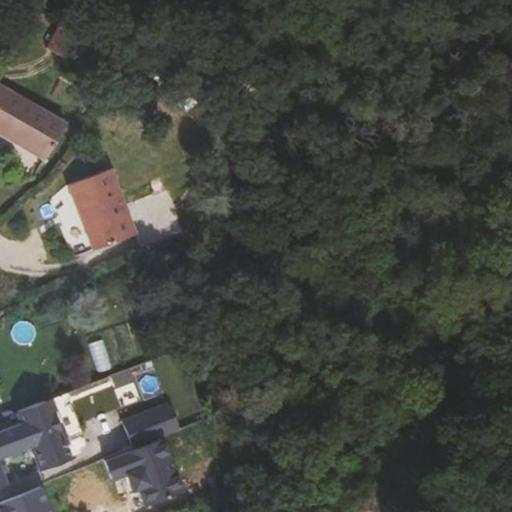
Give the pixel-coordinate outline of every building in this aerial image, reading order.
[(66,88),(19,50),(3,39),(0,43),(0,88),(40,120),(66,88)] [(138,181),(112,114),(71,131),(98,197),(138,181)] [(66,188),(51,194),(64,228),(79,222),(66,188)] [(174,374),(161,347),(117,368),(129,394),(174,374)] [(25,356),(0,366),(0,409),(3,408),(2,406),(14,401),(25,425),(54,412),(35,366),(31,368),(25,356)] [(121,416),(131,446),(103,456),(111,479),(127,474),(138,506),(183,490),(165,437),(182,431),(171,399),(121,416)] [(9,451),(0,455),(0,493),(8,511),(9,511),(32,502),(9,451)]
